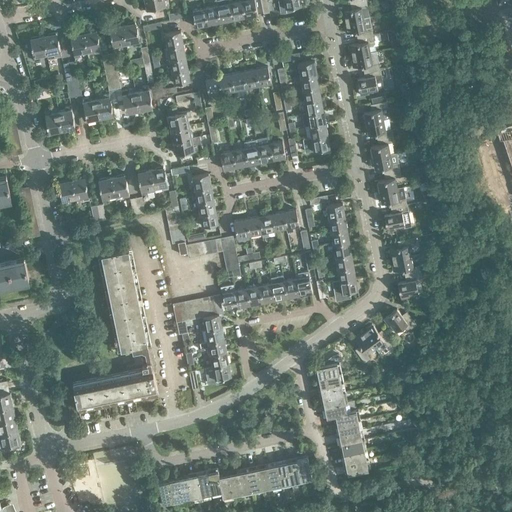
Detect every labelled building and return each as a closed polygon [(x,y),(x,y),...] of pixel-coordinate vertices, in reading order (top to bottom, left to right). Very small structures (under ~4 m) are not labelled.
[(233,19),(230,2),(229,0),(216,0),(217,5),(220,21),(233,19)] [(241,0),(230,2),(233,19),(245,16),(241,0)] [(260,0),(241,0),(245,16),(258,14),(258,13),(263,12),(260,0)] [(267,0),(261,0),(264,13),(269,12),(267,0)] [(346,21),(370,16),(368,5),(366,0),(361,0),(353,2),(355,8),(341,10),(343,17),(345,17),(346,21)] [(220,21),(217,5),(205,7),(208,24),(220,21)] [(208,24),(205,7),(192,10),(195,26),(208,24)] [(170,19),(187,16),(186,10),(169,13),(170,19)] [(370,16),(346,21),(347,25),(345,25),(346,32),(359,30),(360,36),(373,33),(370,16)] [(161,21),(149,23),(150,29),(162,27),(161,21)] [(140,41),(139,41),(135,22),(123,24),(126,44),(134,42),(134,45),(140,44),(140,41)] [(126,44),(123,24),(110,27),(114,46),(113,46),(113,49),(119,48),(119,45),(126,44)] [(96,30),(84,32),(87,51),(95,50),(95,53),(101,52),(101,49),(100,49),(96,30)] [(167,46),(183,42),(181,30),(164,33),(167,46)] [(395,30),(387,31),(389,39),(397,38),(395,30)] [(61,56),(60,52),(56,32),(44,35),(47,54),(48,58),(61,56)] [(87,51),(84,32),(71,35),(75,54),(74,54),(75,57),(81,56),(80,53),(87,51)] [(353,55),(371,52),(369,41),(375,40),(373,33),(360,36),(361,42),(348,45),(350,52),(352,51),(353,55)] [(47,54),(44,35),(31,37),(34,57),(34,60),(40,58),(40,56),(47,54)] [(183,42),(167,46),(169,58),(186,55),(183,42)] [(144,64),(150,63),(147,46),(141,47),(144,64)] [(377,51),(371,52),(353,55),(354,60),(351,60),(353,67),(366,64),(367,70),(380,68),(377,51)] [(108,53),(112,71),(117,70),(114,52),(108,53)] [(282,61),(285,61),(300,58),(299,52),(281,55),(282,61)] [(106,72),(112,71),(108,53),(102,54),(106,72)] [(186,55),(169,58),(172,70),(188,67),(186,55)] [(69,61),(72,79),(78,77),(75,60),(69,61)] [(301,75),(317,73),(315,60),(298,63),(301,75)] [(67,80),(72,79),(69,61),(63,62),(67,80)] [(150,63),(144,64),(148,82),(154,81),(150,63)] [(268,65),(255,68),(258,84),(271,82),(268,65)] [(188,67),(172,70),(174,83),(191,80),(188,67)] [(287,85),(283,67),(277,68),(281,86),(287,85)] [(258,84),(255,68),(243,70),(246,87),(258,84)] [(380,68),(367,70),(368,76),(357,78),(361,95),(369,93),(369,91),(384,88),(380,68)] [(112,71),(115,88),(121,87),(117,70),(112,71)] [(246,87),(243,70),(230,73),(234,89),(246,87)] [(109,89),(115,88),(112,71),(106,72),(109,89)] [(234,89),(230,73),(218,75),(222,92),(234,89)] [(317,73),(301,75),(303,88),(319,85),(317,73)] [(222,92),(218,75),(205,78),(209,94),(222,92)] [(35,86),(53,82),(52,76),(34,80),(35,86)] [(72,79),(76,96),(82,95),(78,77),(72,79)] [(70,97),(76,96),(72,79),(67,80),(70,97)] [(53,82),(35,86),(36,92),(54,88),(53,82)] [(152,107),(148,88),(149,88),(148,85),(142,86),(143,89),(135,90),(139,109),(152,107)] [(319,85),(303,88),(305,100),(321,97),(319,85)] [(177,92),(176,86),(159,89),(160,95),(177,92)] [(139,109),(135,90),(128,92),(128,89),(122,90),(122,93),(123,93),(127,112),(139,109)] [(193,92),(194,98),(196,109),(202,108),(199,91),(193,92)] [(282,108),(279,91),(273,92),(277,109),(282,108)] [(113,115),(109,95),(110,95),(109,92),(103,93),(104,96),(96,98),(100,117),(113,115)] [(177,101),(194,98),(193,92),(176,95),(177,101)] [(100,117),(96,98),(89,99),(88,96),(82,97),(83,101),(84,100),(87,120),(100,117)] [(321,97),(305,100),(307,112),(324,109),(321,97)] [(364,123),(384,119),(390,118),(387,100),(373,103),(375,109),(364,112),(364,115),(362,115),(364,123)] [(23,152),(12,103),(0,106),(0,109),(11,155),(23,152)] [(66,109),(58,110),(62,130),(75,127),(71,108),(72,108),(71,104),(65,106),(66,109)] [(187,111),(178,113),(176,106),(167,107),(169,115),(168,115),(171,127),(190,124),(189,117),(192,116),(190,110),(187,111)] [(209,124),(214,123),(211,106),(205,107),(209,124)] [(51,112),(50,109),(44,110),(45,113),(49,132),(62,130),(58,110),(51,112)] [(326,122),(324,109),(307,112),(309,125),(326,122)] [(286,129),(283,111),(277,112),(281,130),(286,129)] [(253,123),(259,122),(265,121),(264,115),(252,117),(253,123)] [(386,130),(384,119),(364,123),(365,131),(367,131),(368,134),(379,131),(380,137),(393,135),(392,129),(386,130)] [(328,134),(326,122),(309,125),(311,137),(328,134)] [(214,123),(209,124),(212,142),(218,141),(214,123)] [(192,136),(190,124),(171,127),(173,140),(192,136)] [(511,124),(497,130),(500,139),(503,138),(511,165),(511,124)] [(295,127),(289,128),(291,134),(301,133),(299,126),(295,127)] [(330,147),(328,134),(311,137),(314,150),(330,147)] [(393,135),(380,137),(382,144),(371,146),(371,149),(369,149),(371,157),(391,153),(389,142),(395,141),(393,135)] [(194,144),(192,136),(173,140),(176,153),(195,149),(195,150),(198,149),(197,143),(194,144)] [(298,154),(294,137),(288,138),(292,155),(298,154)] [(261,161),(257,145),(256,139),(244,141),(245,147),(249,163),(261,161)] [(270,142),(273,159),(286,156),(282,140),(270,142)] [(273,159),(270,142),(257,145),(261,161),(273,159)] [(249,163),(245,147),(233,149),(236,166),(249,163)] [(236,166),(233,149),(220,152),(224,168),(236,166)] [(400,169),(399,163),(397,152),(391,153),(371,157),(372,165),(374,165),(375,168),(386,166),(387,172),(400,169)] [(198,163),(216,159),(214,154),(197,157),(198,163)] [(190,170),(189,165),(171,168),(172,174),(190,170)] [(163,166),(151,169),(155,188),(162,186),(163,189),(169,188),(168,185),(167,185),(163,166)] [(155,188),(151,169),(138,171),(142,190),(141,191),(142,194),(148,192),(147,189),(155,188)] [(377,192),(398,188),(396,177),(401,176),(400,169),(387,172),(388,178),(377,180),(378,183),(376,184),(377,192)] [(194,188),(211,185),(209,172),(192,176),(194,188)] [(129,193),(128,193),(124,174),(112,176),(116,195),(123,194),(124,197),(130,196),(129,193)] [(0,175),(0,200),(11,198),(6,175),(0,175)] [(85,176),(72,179),(76,198),(83,197),(84,200),(89,199),(89,196),(88,196),(85,176)] [(116,195),(112,176),(99,179),(103,198),(102,198),(103,201),(109,200),(108,197),(116,195)] [(76,198),(72,179),(59,181),(63,201),(62,201),(63,204),(69,202),(68,200),(76,198)] [(40,234),(30,185),(18,188),(28,237),(40,234)] [(211,185),(194,188),(197,200),(214,197),(211,185)] [(398,188),(377,192),(379,200),(381,199),(382,202),(393,200),(394,206),(407,204),(406,197),(404,186),(398,188)] [(172,206),(178,205),(175,189),(169,190),(172,206)] [(311,203),(313,203),(328,200),(327,195),(309,198),(311,203)] [(137,197),(140,212),(145,211),(142,196),(137,197)] [(133,214),(140,212),(137,197),(130,198),(133,214)] [(214,197),(197,200),(199,213),(216,209),(214,197)] [(342,202),(327,205),(329,218),(345,215),(342,202)] [(97,205),(100,220),(106,219),(103,204),(97,205)] [(407,204),(394,206),(395,212),(384,214),(387,231),(396,229),(395,227),(404,225),(405,227),(412,226),(407,204)] [(94,221),(100,220),(97,205),(91,206),(94,221)] [(167,214),(179,211),(178,205),(172,206),(166,208),(167,214)] [(309,226),(315,225),(311,207),(305,209),(309,226)] [(287,232),(294,231),(293,226),(299,225),(296,208),(283,210),(286,227),(287,232)] [(219,222),(216,209),(199,213),(202,225),(219,222)] [(286,227),(283,210),(271,213),(274,230),(286,227)] [(269,236),(268,231),(274,230),(271,213),(259,215),(262,232),(263,237),(269,236)] [(262,232),(259,215),(247,218),(250,235),(262,232)] [(347,227),(345,215),(329,218),(331,230),(347,227)] [(170,225),(182,223),(180,217),(169,219),(170,225)] [(64,221),(65,227),(80,224),(79,218),(64,221)] [(250,235),(247,218),(234,220),(237,237),(250,235)] [(171,231),(183,229),(182,223),(170,225),(171,231)] [(349,239),(347,227),(331,230),(333,242),(349,239)] [(172,237),(184,234),(183,229),(171,231),(172,237)] [(300,231),(304,248),(310,247),(306,229),(300,231)] [(188,241),(206,237),(205,231),(187,235),(188,241)] [(184,234),(172,237),(173,242),(178,242),(185,240),(184,234)] [(224,249),(230,248),(228,235),(221,237),(224,249)] [(218,250),(224,249),(221,237),(216,238),(218,250)] [(393,259),(411,255),(409,245),(415,243),(414,237),(401,240),(402,246),(389,248),(390,256),(392,255),(393,259)] [(212,251),(218,250),(216,238),(210,239),(212,251)] [(206,252),(212,251),(210,239),(204,240),(206,252)] [(349,239),(333,242),(335,254),(351,251),(349,239)] [(185,240),(178,242),(180,254),(188,252),(186,244),(185,240)] [(200,253),(206,252),(204,240),(198,241),(200,253)] [(194,255),(200,253),(198,241),(192,243),(194,255)] [(189,256),(194,255),(192,243),(186,244),(188,252),(189,256)] [(225,255),(237,252),(235,247),(230,248),(224,249),(225,255)] [(129,369),(129,372),(73,384),(80,411),(136,399),(159,394),(153,368),(156,368),(151,343),(148,343),(129,248),(101,254),(121,349),(132,347),(136,363),(127,365),(128,369),(129,369)] [(310,250),(304,251),(308,269),(314,268),(310,250)] [(351,251),(335,254),(337,267),(353,264),(351,251)] [(411,255),(393,259),(394,263),(392,264),(393,271),(407,268),(408,274),(420,271),(419,265),(414,266),(411,255)] [(24,257),(0,261),(0,285),(29,280),(24,257)] [(233,270),(240,268),(239,263),(227,265),(228,271),(233,270)] [(356,276),(353,264),(337,267),(340,279),(356,276)] [(309,271),(296,273),(300,293),(312,291),(309,271)] [(401,299),(410,297),(409,295),(423,292),(421,282),(422,280),(420,271),(408,274),(409,280),(398,282),(401,299)] [(275,298),(287,296),(284,280),(283,275),(271,277),(272,282),(275,298)] [(358,289),(356,276),(340,279),(342,292),(358,289)] [(300,293),(297,277),(284,280),(287,296),(300,293)] [(320,297),(326,296),(322,278),(316,280),(320,297)] [(275,298),(272,282),(260,285),(263,301),(275,298)] [(235,289),(234,284),(221,286),(225,308),(238,306),(235,289)] [(260,285),(247,287),(250,303),(263,301),(260,285)] [(247,287),(235,289),(238,306),(250,303),(247,287)] [(214,295),(218,313),(219,313),(224,312),(220,294),(214,295)] [(212,314),(218,313),(214,295),(209,296),(212,314)] [(206,315),(212,314),(209,296),(203,297),(206,315)] [(200,316),(203,316),(206,315),(203,297),(197,298),(200,316)] [(194,317),(198,317),(200,316),(197,298),(191,300),(194,317)] [(188,319),(194,317),(191,300),(185,301),(188,319)] [(182,320),(188,319),(185,301),(179,302),(182,320)] [(177,321),(182,320),(179,302),(173,303),(177,321)] [(411,328),(416,324),(408,312),(403,316),(397,308),(383,318),(389,325),(390,324),(396,331),(403,326),(406,330),(410,327),(411,328)] [(200,329),(206,328),(222,325),(219,313),(218,313),(212,314),(206,315),(203,316),(200,316),(198,317),(200,329)] [(388,345),(393,341),(385,331),(380,334),(372,323),(367,328),(368,329),(364,332),(375,347),(384,340),(388,345)] [(222,325),(206,328),(208,341),(224,337),(222,325)] [(375,347),(364,332),(361,334),(360,332),(354,337),(362,347),(357,351),(365,362),(370,358),(367,353),(375,347)] [(226,350),(224,337),(208,341),(211,353),(226,350)] [(10,350),(2,352),(0,344),(0,367),(13,365),(10,350)] [(226,350),(211,353),(213,365),(213,366),(229,362),(226,350)] [(318,376),(339,372),(337,361),(316,365),(318,376)] [(231,375),(229,362),(213,366),(213,365),(208,366),(209,372),(214,371),(216,378),(231,375)] [(189,370),(193,388),(199,387),(196,369),(189,370)] [(321,386),(341,382),(339,372),(318,376),(321,386)] [(323,396),(343,392),(341,382),(321,386),(323,396)] [(10,392),(9,386),(0,387),(0,406),(13,403),(10,391),(10,392)] [(325,405),(345,401),(343,392),(323,396),(325,405)] [(335,413),(347,410),(345,401),(325,405),(327,415),(336,414),(335,413)] [(0,419),(15,416),(13,403),(0,406),(0,419)] [(338,424),(358,420),(356,409),(347,410),(335,413),(336,414),(338,424)] [(15,416),(0,419),(0,432),(18,428),(15,416)] [(340,434),(361,430),(358,420),(338,424),(340,434)] [(18,428),(0,432),(0,437),(2,445),(20,441),(18,428)] [(342,443),(363,440),(361,430),(340,434),(342,443)] [(344,453),(365,449),(363,440),(342,443),(344,453)] [(346,463),(367,459),(365,449),(344,453),(346,463)] [(296,458),(301,478),(311,476),(307,456),(296,458)] [(291,480),(301,478),(296,458),(286,460),(291,480)] [(367,459),(346,463),(348,472),(368,468),(367,459)] [(281,483),(291,480),(286,460),(277,462),(281,483)] [(271,485),(281,483),(277,462),(267,464),(271,485)] [(261,487),(271,485),(267,464),(257,466),(261,487)] [(251,489),(261,487),(257,466),(247,468),(251,489)] [(222,489),(220,474),(218,468),(207,471),(211,491),(221,489),(221,490),(222,489)] [(242,491),(251,489),(247,468),(238,470),(242,491)] [(232,493),(242,491),(238,470),(228,472),(232,493)] [(202,493),(211,491),(207,471),(197,473),(202,493)] [(223,495),(232,493),(228,472),(220,474),(222,489),(221,490),(223,495)] [(192,495),(202,493),(197,473),(188,475),(192,495)] [(182,497),(192,495),(188,475),(178,477),(182,497)] [(173,499),(182,497),(178,477),(168,479),(173,499)] [(163,501),(173,499),(168,479),(158,481),(163,501)]
